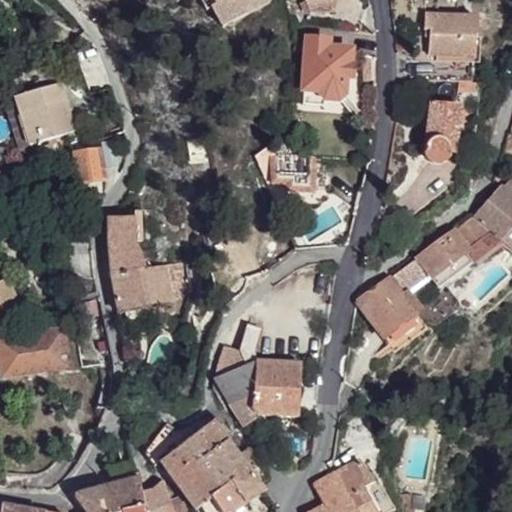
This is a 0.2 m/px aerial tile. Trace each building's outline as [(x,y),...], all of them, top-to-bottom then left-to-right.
[(216,6),(212,0),(198,0),(200,2),(210,9),(216,6)] [(212,0),(216,6),(210,9),(221,30),(269,5),(266,0),(212,0)] [(305,0),(307,2),(311,13),(333,14),(339,1),(335,0),(305,0)] [(311,13),(307,2),(299,5),(303,15),(311,13)] [(466,63),(468,22),(418,22),(418,36),(423,36),(422,63),(466,63)] [(309,42),(304,91),(320,93),(325,99),(338,100),(344,95),(344,91),(347,91),(350,65),(351,52),(328,51),(328,43),(309,42)] [(99,68),(92,47),(73,54),(81,74),(99,68)] [(13,99),(18,117),(26,114),(37,144),(74,133),(57,84),(13,99)] [(304,91),(303,106),(324,109),(325,105),(340,106),(342,105),(338,100),(325,99),(320,93),(304,91)] [(441,169),(445,163),(448,134),(454,134),(456,113),(421,110),(417,158),(418,162),(421,168),(427,172),(435,172),(441,169)] [(18,117),(29,146),(37,144),(26,114),(18,117)] [(114,142),(102,144),(106,169),(120,166),(114,142)] [(73,153),(78,184),(80,184),(105,179),(100,148),(73,153)] [(294,157),(270,159),(271,185),(286,186),(286,192),(314,194),(316,159),(307,158),(294,157)] [(489,235),(497,243),(511,225),(511,200),(499,190),(473,219),(472,220),(489,235)] [(110,244),(113,284),(119,314),(172,304),(169,288),(165,266),(146,268),(138,242),(136,217),(125,218),(122,218),(110,218),(110,244)] [(453,232),(467,251),(489,235),(472,220),(473,219),(472,218),(453,232)] [(511,225),(497,243),(511,255),(511,225)] [(424,272),(429,278),(435,274),(467,251),(453,232),(416,259),(424,272)] [(489,235),(467,251),(475,260),(497,243),(489,235)] [(392,277),(401,290),(424,272),(416,259),(392,277)] [(165,266),(169,288),(180,286),(191,284),(187,262),(165,266)] [(0,318),(2,322),(24,311),(8,280),(0,282),(0,318)] [(356,303),(383,340),(383,339),(413,318),(414,317),(388,280),(356,303)] [(83,284),(86,296),(96,293),(94,281),(90,282),(83,284)] [(193,298),(191,284),(180,286),(182,300),(193,298)] [(73,308),(75,318),(100,315),(98,300),(73,308)] [(39,319),(41,333),(61,330),(59,316),(39,319)] [(383,339),(394,355),(425,331),(421,326),(420,327),(413,318),(383,339)] [(248,326),(238,352),(243,354),(244,357),(253,354),(261,330),(248,326)] [(0,340),(0,370),(1,380),(70,369),(64,330),(61,330),(41,333),(0,340)] [(224,348),(215,380),(257,363),(253,354),(244,357),(243,354),(238,352),(224,348)] [(215,380),(228,404),(254,393),(257,363),(215,380)] [(254,393),(252,409),(256,414),(256,415),(258,416),(298,419),(299,366),(257,363),(254,393)] [(228,404),(244,429),(257,420),(258,419),(255,415),(256,415),(256,414),(252,409),(254,393),(228,404)] [(212,424),(220,433),(223,430),(217,421),(212,424)] [(179,435),(185,443),(206,429),(201,422),(179,435)] [(185,443),(199,464),(228,444),(220,433),(212,424),(206,429),(185,443)] [(171,444),(160,436),(145,455),(154,468),(159,464),(177,450),(171,444)] [(166,473),(176,486),(202,467),(199,464),(185,443),(177,450),(159,464),(166,473)] [(202,467),(210,478),(238,457),(228,444),(199,464),(202,467)] [(238,457),(251,474),(262,465),(251,451),(248,450),(246,450),(238,457)] [(210,478),(219,492),(230,484),(242,500),(261,486),(251,474),(238,457),(210,478)] [(313,485),(323,507),(362,488),(363,489),(372,485),(360,462),(313,485)] [(184,498),(194,511),(200,508),(211,500),(210,499),(219,492),(210,478),(202,467),(176,486),(184,498)] [(106,489),(112,511),(131,511),(145,509),(143,494),(144,494),(140,479),(113,487),(111,487),(106,489)] [(143,494),(145,509),(145,511),(171,511),(169,504),(164,486),(160,484),(153,492),(144,494),(143,494)] [(219,511),(234,511),(245,505),(242,500),(230,484),(219,492),(210,499),(211,500),(219,511)] [(375,511),(363,489),(362,488),(323,507),(314,511),(375,511)] [(86,511),(112,511),(106,489),(76,497),(86,511)] [(169,504),(171,511),(186,511),(180,499),(169,504)] [(219,511),(211,500),(200,508),(202,511),(219,511)]
